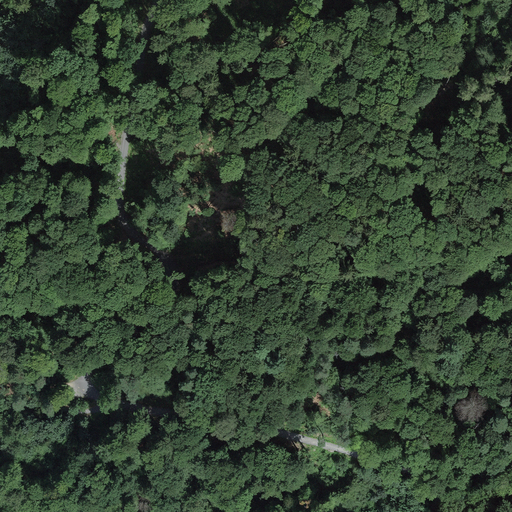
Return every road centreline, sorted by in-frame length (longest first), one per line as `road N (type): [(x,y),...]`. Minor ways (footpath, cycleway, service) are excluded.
road 1 (track): [(160,0),(147,28),(122,190),(127,222),(159,248),(174,280),(162,308),(90,363),(87,387),(122,403)]
road 2 (track): [(122,403),(254,422),(435,478),(476,511)]
